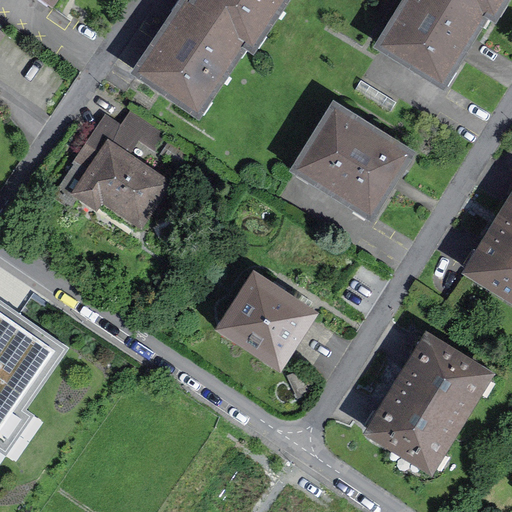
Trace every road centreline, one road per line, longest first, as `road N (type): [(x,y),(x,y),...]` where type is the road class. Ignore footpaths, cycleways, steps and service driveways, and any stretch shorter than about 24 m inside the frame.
road 1 (residential): [(511,104),(299,445)]
road 2 (residential): [(0,245),(299,445)]
road 3 (residential): [(144,0),(0,208)]
